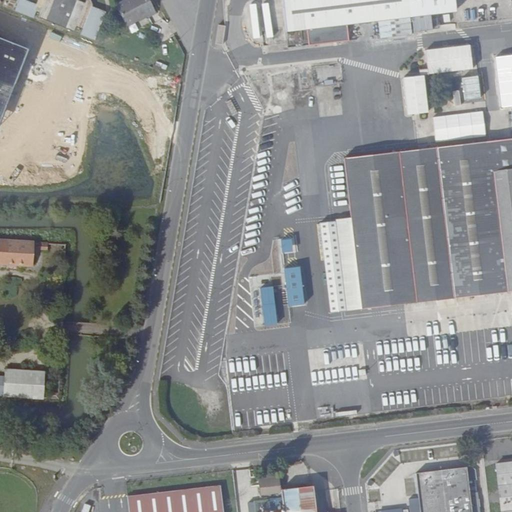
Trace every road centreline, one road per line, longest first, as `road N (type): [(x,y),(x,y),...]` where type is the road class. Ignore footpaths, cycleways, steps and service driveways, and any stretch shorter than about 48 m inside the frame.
road 1 (unclassified): [(131,423),(207,0)]
road 2 (unclassified): [(511,421),(192,457),(151,447)]
road 3 (unknown): [(195,68),(378,53)]
